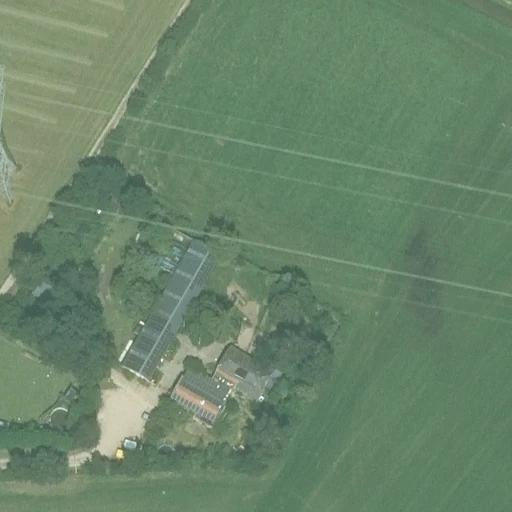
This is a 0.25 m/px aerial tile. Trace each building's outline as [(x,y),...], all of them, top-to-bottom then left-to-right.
[(168,289),(123,367),(150,383),(221,259),(194,244),(168,289)] [(47,274),(35,297),(51,305),(63,283),(47,274)] [(274,337),(264,356),(280,365),(290,345),(274,337)] [(259,405),(276,373),(233,349),(215,381),(259,405)] [(232,394),(190,371),(173,402),(215,425),(232,394)]
